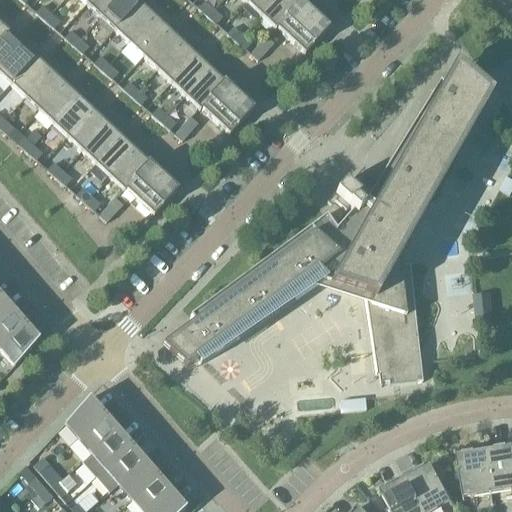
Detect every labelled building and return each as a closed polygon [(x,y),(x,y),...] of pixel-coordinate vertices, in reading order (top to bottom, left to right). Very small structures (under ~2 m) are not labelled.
[(91,0),(85,7),(99,20),(118,0),(91,0)] [(118,0),(99,20),(113,33),(139,6),(132,0),(118,0)] [(250,0),(245,5),(260,18),(276,0),(250,0)] [(276,0),(260,18),(274,31),(299,4),(294,0),(276,0)] [(197,12),(206,20),(213,12),(204,4),(197,12)] [(299,4),(274,31),(275,32),(276,31),(304,56),(327,31),(299,4)] [(113,33),(128,47),(153,19),(139,6),(113,33)] [(35,16),(44,24),(50,16),(41,8),(35,16)] [(213,12),(206,20),(215,28),(222,20),(213,12)] [(50,16),(44,24),(53,32),(59,24),(50,16)] [(128,47),(142,60),(167,33),(153,19),(128,47)] [(226,37),(235,45),(242,38),(233,30),(226,37)] [(142,60),(156,73),(181,46),(167,33),(142,60)] [(0,42),(0,70),(21,47),(7,34),(0,42)] [(64,41),(73,49),(79,42),(70,34),(64,41)] [(242,38),(235,45),(244,53),(251,46),(242,38)] [(266,40),(249,57),(257,64),(273,46),(266,40)] [(79,42),(73,49),(82,57),(88,49),(79,42)] [(156,73),(170,86),(195,59),(181,46),(156,73)] [(0,78),(10,88),(35,61),(21,47),(0,70),(0,78)] [(93,67),(102,75),(109,67),(100,59),(93,67)] [(170,86),(184,99),(209,72),(195,59),(170,86)] [(10,88),(24,101),(49,74),(35,61),(10,88)] [(193,324),(160,349),(185,371),(198,363),(200,367),(205,364),(318,287),(320,285),(364,299),(364,301),(375,377),(378,377),(379,389),(422,384),(418,355),(409,267),(399,269),(398,264),(401,263),(401,256),(460,150),(470,132),(474,126),(490,99),(454,66),(441,89),(438,84),(366,202),(358,197),(358,196),(359,195),(360,194),(360,193),(361,192),(361,191),(362,190),(362,189),(362,188),(362,187),(363,186),(363,185),(363,184),(363,183),(363,182),(363,181),(363,180),(363,179),(363,178),(363,177),(363,176),(363,175),(363,174),(363,173),(363,172),(346,190),(343,187),(334,197),(333,196),(327,204),(337,214),(328,224),(325,219),(189,320),(193,324)] [(109,67),(102,75),(111,83),(118,75),(109,67)] [(184,99),(198,112),(223,85),(209,72),(184,99)] [(24,101),(38,114),(63,87),(49,74),(24,101)] [(122,92),(131,100),(138,93),(129,85),(122,92)] [(223,85),(198,112),(199,113),(201,111),(228,137),(252,112),(223,85)] [(38,114),(52,127),(77,100),(63,87),(38,114)] [(138,93),(131,100),(140,108),(147,101),(138,93)] [(52,127),(66,140),(91,113),(77,100),(52,127)] [(151,118),(160,125),(166,118),(157,110),(151,118)] [(66,140),(80,153),(105,126),(91,113),(66,140)] [(166,118),(160,125),(169,133),(175,126),(166,118)] [(190,120),(182,129),(189,136),(198,127),(190,120)] [(3,122),(0,126),(0,132),(6,138),(12,130),(3,122)] [(80,153),(94,166),(119,139),(105,126),(80,153)] [(189,136),(182,129),(174,138),(181,144),(189,136)] [(94,166),(108,179),(133,152),(119,139),(94,166)] [(17,147),(26,155),(32,148),(23,140),(17,147)] [(32,148),(26,155),(35,163),(41,156),(32,148)] [(108,179),(122,193),(147,166),(133,152),(108,179)] [(46,173),(55,181),(62,174),(53,166),(46,173)] [(147,166),(122,193),(123,194),(125,192),(153,218),(177,193),(147,166)] [(62,174),(55,181),(64,189),(71,181),(62,174)] [(499,192),(509,197),(511,192),(511,182),(506,180),(499,192)] [(75,198),(84,206),(90,199),(81,191),(75,198)] [(90,199),(84,206),(93,214),(100,207),(90,199)] [(115,201),(106,210),(114,216),(122,208),(115,201)] [(114,216),(106,210),(98,218),(105,225),(114,216)] [(0,321),(11,312),(5,305),(5,304),(0,298),(0,321)] [(475,306),(476,320),(487,319),(486,305),(475,306)] [(0,321),(0,348),(25,327),(18,319),(17,320),(11,312),(0,321)] [(25,327),(0,348),(0,353),(14,369),(38,343),(31,336),(32,335),(25,327)] [(64,426),(77,441),(104,418),(97,410),(96,410),(88,400),(64,426)] [(339,404),(340,415),(354,413),(353,402),(339,404)] [(77,441),(91,457),(117,434),(111,427),(111,426),(104,418),(77,441)] [(82,465),(95,480),(131,449),(124,440),(123,441),(117,434),(91,457),(82,465)] [(511,447),(484,452),(491,496),(511,492),(511,447)] [(108,495),(117,487),(144,465),(137,457),(138,457),(131,449),(95,480),(108,495)] [(491,496),(484,452),(455,457),(460,482),(458,482),(458,483),(460,483),(463,502),(464,502),(464,500),(491,496)] [(42,460),(32,469),(38,476),(48,467),(42,460)] [(117,487),(131,503),(158,479),(151,471),(150,472),(144,465),(117,487)] [(430,466),(405,479),(422,511),(437,511),(450,505),(451,507),(452,506),(443,489),(444,488),(444,487),(442,488),(430,466)] [(48,467),(38,476),(43,481),(52,491),(58,485),(62,482),(48,467)] [(24,468),(18,475),(28,487),(31,490),(37,496),(43,490),(35,481),(31,477),(25,469),(24,468)] [(131,503),(138,511),(151,511),(171,495),(164,488),(165,487),(158,479),(131,503)] [(389,511),(387,511),(422,511),(405,479),(379,493),(389,511)] [(58,485),(52,491),(60,500),(67,495),(58,485)] [(43,490),(37,496),(45,506),(52,500),(43,490)] [(171,495),(151,511),(184,511),(185,511),(171,495)] [(77,506),(70,511),(89,511),(91,511),(83,501),(77,506)]
